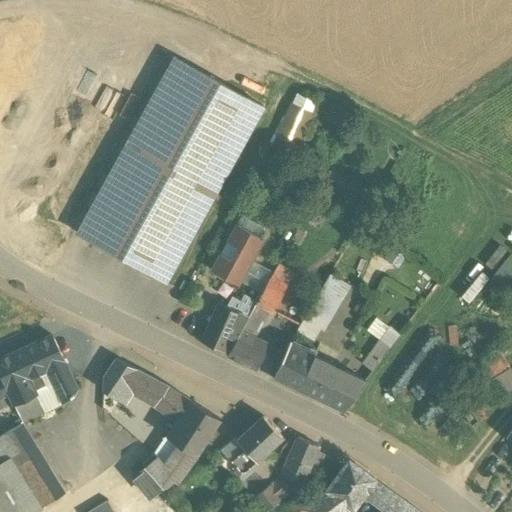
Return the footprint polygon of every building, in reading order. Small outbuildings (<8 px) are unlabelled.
[(174,57),(76,233),(165,282),(263,106),(174,57)] [(293,92),(272,147),(297,157),(318,101),(293,92)] [(238,252),(235,257),(229,259),(220,254),(211,270),(222,276),(221,278),(225,280),(227,279),(238,285),(262,239),(236,225),(227,241),(236,246),(238,252)] [(511,257),(494,280),(511,294),(511,257)] [(330,274),(296,330),(305,336),(313,340),(320,328),(324,330),(350,286),(330,274)] [(269,277),(256,302),(267,308),(273,311),(286,286),(269,277)] [(241,314),(218,302),(201,341),(224,353),(241,314)] [(256,302),(241,328),(253,334),(267,308),(256,302)] [(253,334),(241,328),(227,355),(256,370),(268,346),(253,340),(253,334)] [(296,330),(288,343),(298,348),(305,336),(296,330)] [(49,338),(23,350),(35,374),(44,370),(51,383),(69,376),(49,338)] [(379,340),(362,362),(373,370),(389,348),(379,340)] [(298,348),(288,343),(272,377),(343,411),(365,380),(298,348)] [(35,374),(23,350),(14,355),(25,378),(35,374)] [(511,374),(500,352),(476,365),(494,398),(511,388),(511,374)] [(14,355),(0,361),(0,379),(7,395),(13,406),(34,396),(25,378),(14,355)] [(152,382),(115,360),(104,376),(130,391),(140,397),(152,382)] [(69,376),(51,383),(63,404),(78,393),(69,376)] [(165,389),(152,382),(140,397),(154,405),(165,390),(165,389)] [(165,389),(165,390),(154,405),(152,408),(173,422),(163,438),(177,447),(192,456),(220,419),(190,400),(165,389)] [(34,396),(13,406),(21,424),(43,414),(34,396)] [(263,416),(237,440),(245,448),(231,461),(237,468),(243,474),(281,436),(263,416)] [(21,424),(0,434),(0,444),(9,459),(39,510),(63,497),(21,424)] [(298,436),(281,473),(265,486),(276,502),(302,482),(318,445),(298,436)] [(0,444),(0,463),(9,459),(0,444)] [(192,456),(177,447),(169,457),(184,468),(192,456)] [(161,467),(155,461),(132,479),(148,498),(171,479),(175,482),(184,468),(169,457),(161,467)] [(0,511),(35,511),(39,510),(9,459),(0,463),(0,511)] [(348,460),(325,491),(338,502),(333,505),(339,511),(348,511),(353,509),(362,497),(381,511),(396,511),(409,503),(348,460)] [(243,474),(237,468),(233,471),(239,477),(243,474)] [(265,486),(252,497),(262,511),(263,511),(276,502),(265,486)] [(325,491),(298,510),(299,511),(339,511),(333,505),(338,502),(325,491)] [(86,511),(111,511),(115,510),(108,499),(86,511)] [(396,511),(420,511),(409,503),(396,511)]
